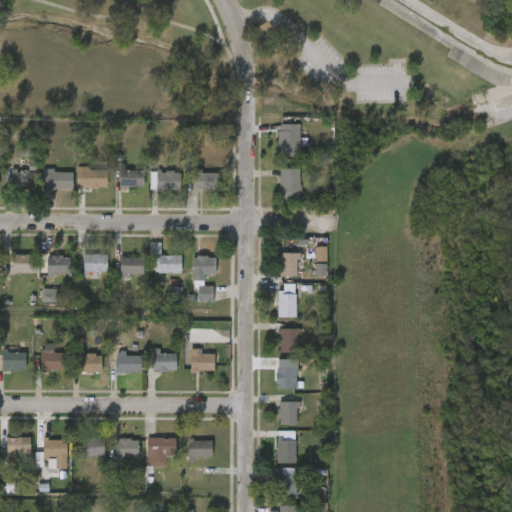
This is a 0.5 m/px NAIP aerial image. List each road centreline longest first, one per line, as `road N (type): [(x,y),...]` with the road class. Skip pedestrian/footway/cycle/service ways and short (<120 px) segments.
road 1 (residential): [(248,96),(246,511)]
road 2 (residential): [(337,224),(0,222)]
road 3 (residential): [(247,407),(0,405)]
